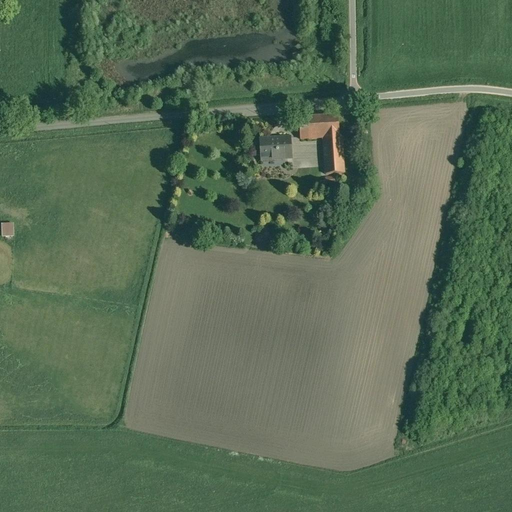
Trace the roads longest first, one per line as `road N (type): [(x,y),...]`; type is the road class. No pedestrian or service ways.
road 1 (unclassified): [(353,100),(0,132)]
road 2 (unclassified): [(511,96),(353,100)]
